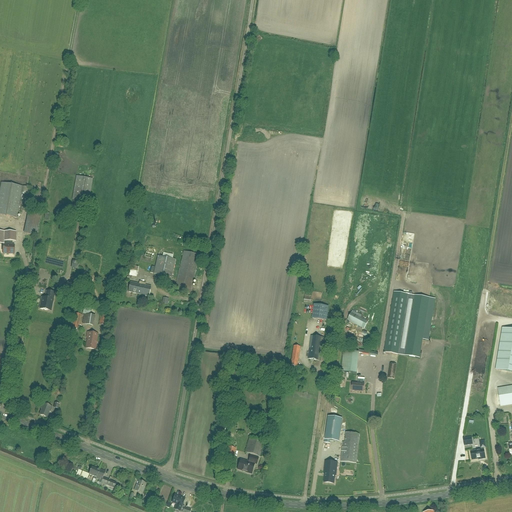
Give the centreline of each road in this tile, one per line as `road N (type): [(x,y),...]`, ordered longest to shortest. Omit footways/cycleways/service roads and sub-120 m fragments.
road 1 (unclassified): [(165,478),(251,0)]
road 2 (secondary): [(165,478),(311,506),(511,483)]
road 3 (secondary): [(0,414),(165,478)]
